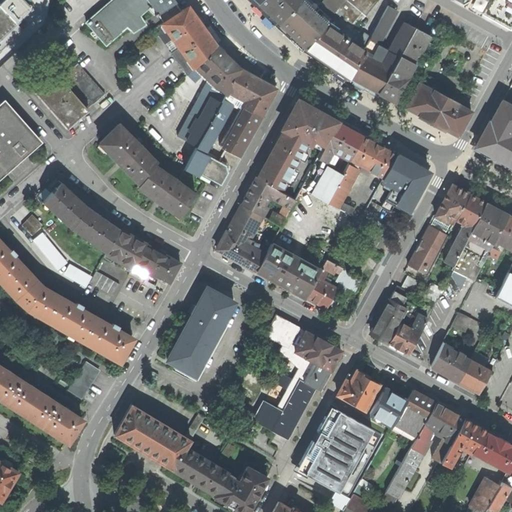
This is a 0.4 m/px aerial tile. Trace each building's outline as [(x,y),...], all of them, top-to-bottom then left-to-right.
[(4,0),(0,4),(0,41),(34,10),(24,0),(4,0)] [(146,0),(110,0),(86,22),(106,45),(126,27),(130,29),(143,21),(139,15),(148,7),(153,13),(152,13),(153,14),(156,12),(155,10),(154,11),(146,0)] [(175,1),(174,0),(146,0),(154,11),(155,10),(156,12),(163,23),(181,11),(174,1),(175,1)] [(259,0),(257,2),(278,22),(299,0),(259,0)] [(309,0),(299,0),(278,22),(306,48),(325,23),(316,15),(318,13),(315,10),(318,8),(309,0)] [(323,0),(318,8),(315,10),(318,13),(316,15),(325,23),(332,15),(344,0),(323,0)] [(344,0),(332,15),(349,26),(361,12),(365,16),(378,0),(344,0)] [(507,0),(489,0),(489,1),(483,13),(496,20),(496,19),(507,0)] [(511,0),(507,0),(496,19),(511,28),(511,27),(511,0)] [(370,37),(364,48),(370,52),(375,42),(379,44),(393,17),(397,10),(388,5),(370,37)] [(195,67),(216,46),(188,6),(181,11),(163,23),(154,28),(160,37),(165,44),(174,37),(180,46),(172,53),(187,75),(195,67)] [(332,15),(325,23),(363,50),(364,48),(370,37),(364,33),(362,35),(349,26),(332,15)] [(325,23),(306,48),(349,77),(361,54),(363,50),(325,23)] [(390,70),(413,28),(404,23),(388,52),(391,54),(384,67),(390,70)] [(390,70),(378,93),(394,102),(405,82),(408,83),(410,82),(415,74),(414,71),(411,70),(430,36),(414,27),(413,28),(390,70)] [(239,68),(216,46),(195,67),(208,80),(216,88),(218,85),(225,93),(239,68)] [(378,93),(390,70),(384,67),(361,54),(349,77),(378,93)] [(245,58),(253,65),(256,62),(248,55),(245,58)] [(78,62),(66,73),(93,104),(105,94),(78,62)] [(239,68),(225,93),(196,146),(195,148),(204,153),(207,148),(209,149),(213,143),(211,141),(233,100),(244,107),(229,135),(225,133),(219,145),(238,156),(276,88),(265,83),(239,68)] [(51,70),(31,88),(66,128),(87,110),(51,70)] [(216,88),(208,80),(177,136),(196,146),(225,93),(218,85),(216,88)] [(418,82),(404,107),(419,115),(419,116),(442,129),(443,128),(458,136),(471,112),(457,104),(457,103),(433,90),(432,90),(418,82)] [(511,166),(511,106),(502,101),(490,123),(489,122),(476,147),(511,166)] [(0,105),(0,175),(38,141),(4,102),(0,105)] [(337,122),(300,102),(285,129),(307,142),(321,150),(324,145),(337,122)] [(334,151),(349,160),(362,136),(337,122),(324,145),(334,151)] [(99,143),(138,183),(154,165),(156,163),(118,124),(99,143)] [(307,142),(285,129),(257,178),(280,190),(307,142)] [(396,154),(362,136),(349,160),(358,164),(359,165),(383,178),(396,154)] [(334,151),(324,145),(321,150),(317,158),(321,161),(327,164),(334,151)] [(187,164),(193,152),(182,146),(175,157),(187,164)] [(204,153),(195,148),(193,152),(187,164),(184,169),(196,175),(198,172),(207,155),(204,153)] [(416,165),(396,154),(383,178),(380,183),(391,189),(384,201),(393,206),(395,203),(416,165)] [(228,172),(225,165),(207,155),(198,172),(220,185),(228,172)] [(358,164),(349,160),(342,173),(326,201),(337,207),(357,169),(356,168),(358,164)] [(304,191),(325,203),(326,201),(342,173),(327,164),(321,161),(304,191)] [(138,183),(137,185),(180,216),(195,195),(154,165),(138,183)] [(428,172),(416,165),(395,203),(408,210),(428,172)] [(280,190),(257,178),(241,204),(262,216),(268,207),(264,205),(268,199),(272,198),(281,203),(286,194),(280,190)] [(73,225),(87,206),(62,183),(57,188),(56,187),(50,193),(42,202),(43,202),(45,200),(51,205),(49,208),(57,215),(59,212),(64,217),(62,220),(71,228),(73,225)] [(429,226),(407,265),(427,275),(448,236),(444,234),(450,223),(453,225),(456,219),(469,193),(452,184),(435,216),(429,226)] [(300,189),(295,199),(293,202),(318,215),(325,203),(304,191),(300,189)] [(469,193),(456,219),(465,223),(444,262),(453,265),(485,202),(469,193)] [(286,194),(281,203),(290,208),(293,202),(295,199),(286,194)] [(337,207),(326,201),(325,203),(318,215),(343,229),(351,215),(337,207)] [(485,202),(453,265),(451,269),(474,281),(476,277),(487,254),(491,247),(492,244),(508,214),(485,202)] [(250,237),(262,216),(241,204),(229,225),(250,237)] [(81,231),(79,233),(88,240),(90,238),(97,243),(95,245),(106,252),(119,229),(87,206),(73,225),(81,231)] [(23,224),(34,234),(45,223),(34,212),(23,224)] [(271,212),(268,219),(280,226),(284,219),(271,212)] [(511,216),(508,214),(492,244),(495,245),(496,242),(511,250),(511,216)] [(268,247),(250,237),(229,225),(216,248),(256,270),(268,247)] [(146,244),(119,229),(106,252),(105,253),(132,268),(135,263),(146,244)] [(34,239),(59,269),(69,261),(43,231),(34,239)] [(28,309),(119,361),(133,338),(80,309),(82,306),(76,303),(75,305),(42,287),(40,288),(34,281),(35,280),(13,257),(15,255),(11,250),(8,252),(0,243),(0,281),(16,298),(28,309)] [(289,253),(271,243),(268,247),(256,270),(262,274),(263,273),(281,283),(295,260),(287,256),(289,253)] [(180,262),(146,244),(135,263),(152,273),(169,282),(180,262)] [(499,251),(491,247),(487,254),(496,258),(499,251)] [(326,259),(322,267),(339,276),(343,268),(326,259)] [(309,268),(295,260),(281,283),(299,293),(299,294),(305,297),(320,270),(311,265),(309,268)] [(511,262),(499,289),(494,298),(511,307),(511,262)] [(152,273),(135,263),(132,268),(129,276),(142,283),(147,273),(151,275),(152,273)] [(321,270),(320,270),(305,297),(325,309),(337,288),(323,280),(327,273),(321,270)] [(102,274),(96,271),(89,282),(95,285),(102,274)] [(102,274),(95,285),(101,289),(108,277),(102,274)] [(446,279),(448,283),(453,292),(459,288),(452,275),(446,279)] [(408,276),(401,287),(413,293),(419,282),(408,276)] [(108,277),(101,289),(107,292),(113,281),(108,277)] [(113,281),(107,292),(113,295),(120,284),(113,281)] [(430,282),(421,298),(432,305),(441,289),(430,282)] [(448,283),(442,287),(450,299),(456,296),(453,292),(448,283)] [(234,302),(206,287),(167,359),(194,374),(234,302)] [(394,289),(389,298),(403,305),(408,296),(394,289)] [(370,333),(388,343),(398,324),(407,307),(403,305),(389,298),(370,333)] [(458,312),(451,325),(465,332),(472,319),(458,312)] [(388,343),(409,354),(427,318),(419,313),(410,328),(400,323),(399,325),(398,324),(388,343)] [(294,377),(314,388),(317,389),(338,349),(304,331),(294,351),(305,357),(294,377)] [(458,381),(469,360),(463,356),(464,354),(458,351),(457,353),(443,345),(444,342),(443,341),(431,365),(430,366),(458,381)] [(490,371),(469,360),(458,381),(478,392),(479,391),(490,371)] [(86,362),(74,380),(87,388),(99,370),(86,362)] [(0,366),(0,396),(0,397),(0,396),(0,398),(13,407),(14,405),(36,420),(35,421),(48,430),(49,429),(67,441),(81,421),(0,366)] [(348,373),(337,394),(364,409),(379,384),(366,377),(367,376),(356,369),(353,375),(348,373)] [(314,388),(294,377),(277,408),(263,400),(253,421),(287,439),(314,388)] [(74,380),(68,390),(81,398),(87,388),(74,380)] [(391,390),(385,386),(369,413),(391,426),(393,423),(406,400),(391,391),(391,390)] [(406,400),(393,423),(402,428),(404,425),(417,432),(435,402),(413,389),(406,400)] [(435,402),(417,432),(410,446),(422,453),(434,432),(435,428),(452,437),(463,417),(435,402)] [(143,408),(135,403),(134,406),(131,404),(114,434),(172,469),(186,446),(190,440),(142,411),(143,408)] [(312,440),(296,469),(336,491),(338,492),(349,471),(345,469),(357,447),(361,449),(372,429),(330,406),(316,431),(319,432),(314,441),(312,440)] [(452,437),(451,439),(455,442),(472,451),(484,428),(463,417),(452,437)] [(216,424),(205,418),(201,424),(212,431),(216,424)] [(451,439),(452,437),(435,428),(434,432),(442,437),(431,457),(439,460),(451,439)] [(511,443),(484,428),(472,451),(507,471),(511,462),(511,443)] [(452,447),(455,442),(451,439),(439,460),(448,465),(457,450),(452,447)] [(186,446),(172,469),(214,495),(226,475),(228,472),(186,446)] [(422,453),(410,446),(385,491),(398,498),(422,453)] [(0,501),(18,473),(11,468),(12,467),(11,463),(6,459),(2,460),(1,462),(0,461),(0,501)] [(226,475),(214,495),(222,500),(222,501),(237,510),(237,509),(242,511),(246,511),(266,478),(247,467),(241,476),(242,477),(239,483),(226,475)] [(499,484),(484,476),(469,504),(484,511),(499,484)] [(495,511),(510,486),(501,481),(499,484),(484,511),(483,511),(495,511)] [(345,506),(350,498),(338,492),(336,491),(329,502),(343,510),(345,506)] [(350,498),(345,506),(355,511),(376,511),(378,508),(353,493),(350,498)] [(395,504),(383,498),(380,504),(391,510),(395,504)] [(279,502),(272,511),(298,511),(299,511),(298,510),(296,509),(293,507),(292,507),(291,509),(279,502)]
